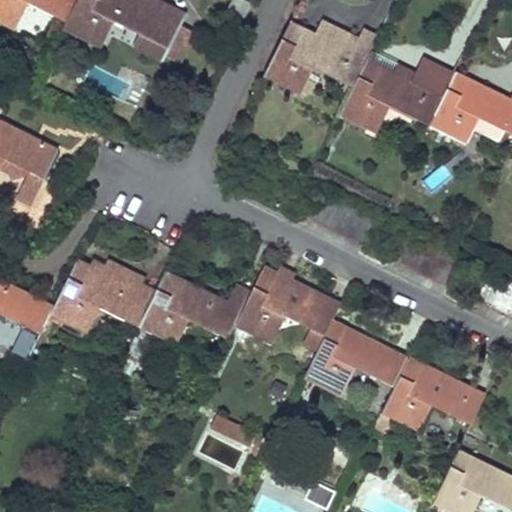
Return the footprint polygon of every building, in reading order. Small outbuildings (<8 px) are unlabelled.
[(59,41),(76,7),(62,0),(0,0),(0,32),(14,39),(22,23),(59,41)] [(179,34),(111,0),(79,0),(76,7),(59,41),(97,60),(104,47),(159,74),(179,34)] [(244,16),(251,2),(246,0),(232,0),(228,8),(244,16)] [(292,34),(265,90),(300,108),(312,83),(350,102),(365,70),(369,62),(377,46),(363,39),(358,49),(321,31),(315,45),(311,52),(303,48),(306,41),(292,34)] [(311,52),(315,45),(306,41),(303,48),(311,52)] [(416,84),(369,62),(365,70),(412,92),(416,84)] [(441,106),(453,83),(423,69),(416,84),(412,92),(441,106)] [(425,139),(441,106),(412,92),(365,70),(350,102),(338,126),(377,145),(388,122),(425,139)] [(441,106),(425,139),(462,158),(470,143),(495,155),(500,145),(511,150),(511,109),(453,81),(453,83),(441,106)] [(43,194),(56,167),(0,139),(0,185),(5,176),(43,194)] [(353,215),(325,201),(311,225),(340,240),(353,215)] [(380,228),(353,215),(340,240),(367,253),(380,228)] [(432,255),(405,241),(393,266),(420,280),(432,255)] [(461,270),(432,255),(420,280),(449,294),(461,270)] [(152,311),(77,273),(53,319),(49,329),(86,348),(100,323),(137,342),(152,311)] [(503,288),(487,281),(474,306),(490,314),(503,288)] [(336,319),(261,282),(249,305),(234,336),(270,354),(282,330),(321,349),(329,333),(336,319)] [(225,312),(166,283),(152,311),(137,342),(173,361),(185,336),(224,356),(234,336),(249,305),(233,297),(225,312)] [(511,304),(511,292),(503,288),(490,314),(504,320),(511,304)] [(49,329),(53,319),(0,292),(0,359),(27,373),(49,329)] [(405,371),(329,333),(321,349),(303,385),(342,404),(352,384),(388,403),(405,371)] [(483,410),(405,371),(388,403),(377,426),(414,445),(427,422),(466,443),(483,410)] [(238,452),(245,438),(218,424),(211,438),(238,452)] [(250,458),(257,445),(245,438),(238,452),(250,458)] [(511,511),(511,492),(456,464),(431,511),(473,511),(475,509),(480,511),(511,511)]
